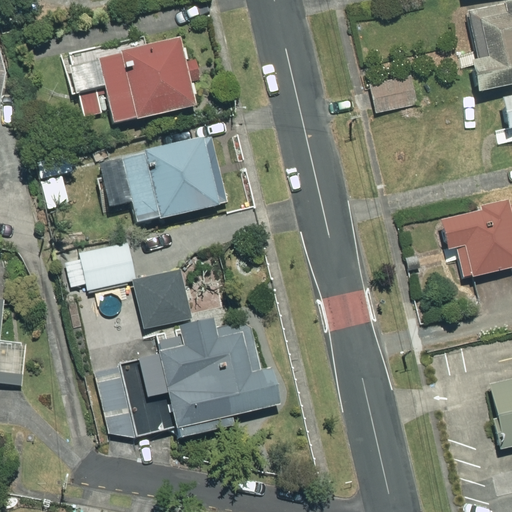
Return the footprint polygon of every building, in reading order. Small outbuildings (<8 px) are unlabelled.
[(479,22),(487,62),(471,66),(477,95),(511,87),(511,4),(503,6),(505,16),(479,22)] [(117,56),(117,57),(95,63),(111,127),(134,121),(134,123),(195,109),(179,41),(117,56)] [(411,76),(369,86),(375,115),(418,105),(411,76)] [(511,100),(501,103),(508,134),(511,133),(511,100)] [(201,141),(120,162),(135,226),(218,208),(201,141)] [(480,214),(438,224),(445,253),(463,249),(471,282),(511,271),(511,206),(509,208),(508,203),(479,210),(480,214)] [(126,244),(77,256),(86,293),(129,283),(141,333),(192,321),(179,271),(135,282),(126,244)] [(177,331),(182,352),(117,367),(131,428),(134,440),(174,431),(177,442),(201,436),(199,428),(279,409),(270,371),(250,376),(241,337),(215,342),(211,323),(177,331)] [(511,376),(488,382),(496,415),(492,416),(499,447),(511,443),(511,376)] [(64,469),(32,466),(30,484),(62,487),(64,469)]
